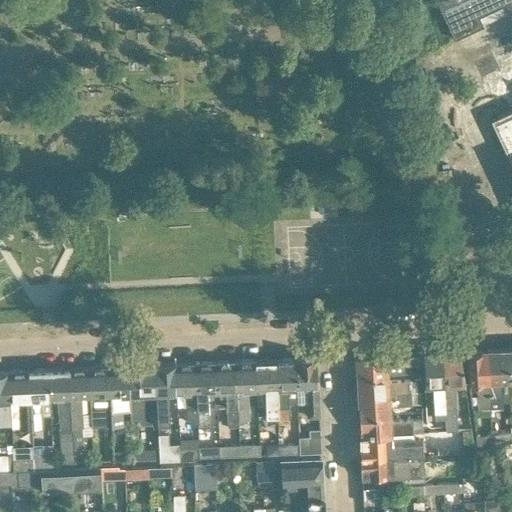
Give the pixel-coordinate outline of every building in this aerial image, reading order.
[(511,0),(435,0),(436,0),(454,36),(453,37),(453,38),(483,24),(479,14),(505,2),(509,11),(511,10),(511,0)] [(511,107),(490,118),(503,145),(504,145),(511,161),(511,162),(511,107)] [(507,347),(487,348),(490,407),(502,406),(502,401),(509,400),(508,379),(507,347)] [(490,407),(487,348),(466,349),(468,380),(477,380),(478,408),(490,407)] [(459,349),(442,350),(446,408),(446,419),(447,426),(447,430),(458,430),(455,382),(464,382),(459,349)] [(446,419),(446,408),(442,350),(423,351),(423,366),(425,385),(433,384),(435,420),(446,419)] [(409,352),(355,354),(356,376),(387,374),(388,374),(388,373),(410,371),(409,352)] [(315,356),(295,357),(296,386),(297,401),(297,402),(308,402),(308,416),(319,415),(315,356)] [(297,401),(296,386),(295,357),(275,358),(278,416),(290,416),(289,402),(297,401)] [(257,405),(266,405),(267,418),(278,417),(278,416),(275,358),(255,359),(256,388),(257,405)] [(255,359),(235,360),(239,419),(249,418),(248,388),(256,388),(255,359)] [(235,360),(214,361),(217,407),(226,406),(226,420),(227,425),(239,425),(239,419),(235,360)] [(209,427),(209,420),(208,407),(217,407),(214,361),(195,362),(197,421),(198,427),(209,427)] [(148,363),(128,364),(130,393),(131,411),(131,418),(139,418),(139,423),(151,423),(150,393),(156,393),(157,423),(169,422),(167,392),(176,392),(175,362),(154,363),(148,363)] [(197,421),(195,362),(175,362),(176,392),(185,391),(187,422),(197,421)] [(128,364),(108,365),(112,425),(122,425),(122,412),(131,411),(130,393),(128,364)] [(108,365),(88,366),(90,395),(91,413),(91,426),(112,425),(108,365)] [(88,366),(68,367),(73,448),(83,447),(82,435),(81,414),(80,396),(90,395),(88,366)] [(73,453),(68,367),(47,368),(49,397),(57,397),(61,463),(74,462),(73,453)] [(49,397),(47,368),(28,369),(31,428),(42,428),(41,414),(50,414),(49,397)] [(22,369),(9,370),(11,398),(12,415),(12,424),(12,426),(21,425),(21,429),(31,428),(28,369),(22,369)] [(0,424),(12,424),(12,415),(11,398),(9,370),(0,370),(0,424)] [(388,382),(387,374),(356,376),(357,395),(421,391),(420,380),(388,382)] [(357,395),(359,415),(390,413),(389,406),(421,404),(421,391),(357,395)] [(390,421),(390,413),(359,415),(360,435),(391,434),(412,433),(422,432),(422,418),(412,418),(412,420),(390,421)] [(511,438),(511,431),(491,433),(492,444),(511,438)] [(491,433),(477,435),(478,445),(492,444),(491,433)] [(167,434),(158,434),(159,460),(179,460),(179,443),(168,444),(167,434)] [(391,443),(391,434),(360,435),(361,456),(423,453),(422,441),(391,443)] [(309,435),(298,436),(299,442),(299,450),(321,449),(320,435),(309,435)] [(198,437),(178,438),(179,443),(179,460),(192,459),(199,456),(198,446),(198,437)] [(294,442),(279,443),(280,453),(294,452),(294,442)] [(259,443),(240,444),(240,454),(260,453),(259,443)] [(269,444),(266,447),(266,453),(280,453),(279,443),(269,444)] [(219,455),(240,454),(240,444),(219,445),(219,455)] [(199,456),(219,455),(219,445),(198,446),(199,456)] [(155,446),(140,447),(141,459),(156,459),(155,446)] [(122,451),(113,451),(114,461),(122,460),(122,451)] [(423,453),(361,456),(362,475),(389,473),(390,482),(424,480),(423,453)] [(0,471),(11,471),(13,471),(12,460),(12,455),(0,455),(0,471)] [(53,455),(32,456),(32,459),(33,464),(33,470),(42,469),(54,469),(54,463),(53,455)] [(281,474),(281,484),(281,486),(288,485),(307,484),(322,484),(321,457),(280,460),(281,474)] [(32,459),(12,460),(13,471),(33,470),(33,464),(32,459)] [(275,460),(257,461),(258,479),(276,478),(275,460)] [(213,486),(212,462),(192,463),(194,487),(213,486)] [(172,475),(171,464),(148,465),(148,476),(172,475)] [(148,465),(131,466),(132,478),(148,477),(148,476),(148,465)] [(54,469),(42,469),(42,487),(49,488),(101,484),(101,480),(100,466),(54,469)] [(116,466),(100,466),(101,480),(117,479),(117,469),(117,467),(116,466)] [(12,485),(43,490),(42,473),(42,469),(33,470),(13,471),(11,471),(12,485)] [(11,471),(0,471),(0,511),(13,511),(12,485),(11,471)] [(465,492),(464,481),(443,482),(444,493),(465,492)] [(443,482),(424,483),(424,494),(444,493),(443,482)] [(404,484),(405,495),(424,494),(424,483),(404,484)] [(323,511),(322,484),(307,484),(288,485),(288,511),(323,511)] [(185,511),(184,493),(173,493),(173,511),(185,511)] [(500,511),(499,495),(494,495),(494,499),(484,500),(485,511),(500,511)]
